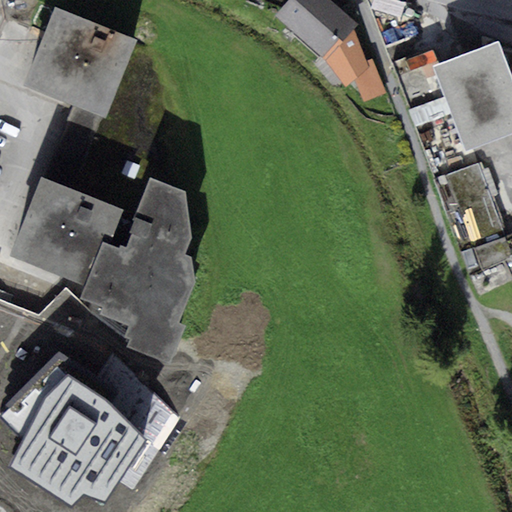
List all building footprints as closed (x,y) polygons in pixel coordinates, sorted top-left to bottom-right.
[(358,24),(329,0),(289,0),(275,17),(323,56),(339,39),(341,43),(354,29),(358,24)] [(137,41),(55,7),(23,84),(75,106),(69,121),(94,131),(100,116),(105,118),(137,41)] [(366,62),(354,29),(341,43),(339,39),(323,56),(346,88),(356,79),(369,69),(366,62)] [(511,135),(511,77),(498,42),(433,68),(466,153),(511,135)] [(428,49),(406,57),(411,70),(433,62),(428,49)] [(373,59),(366,62),(369,69),(356,79),(364,102),(386,93),(373,59)] [(510,256),(505,237),(479,164),(437,179),(462,252),(474,248),(482,271),(511,259),(510,256)] [(135,215),(41,178),(10,256),(86,286),(103,243),(118,249),(120,245),(124,247),(134,221),(133,221),(135,215)] [(185,193),(150,178),(135,215),(133,221),(134,221),(124,247),(120,245),(118,249),(103,243),(86,286),(81,299),(103,308),(99,315),(129,327),(123,338),(130,342),(127,348),(166,365),(184,327),(178,325),(196,283),(191,256),(184,254),(191,237),(185,193)] [(96,378),(62,355),(0,418),(24,440),(11,467),(72,508),(83,495),(103,503),(120,481),(134,491),(181,422),(114,355),(96,378)]
